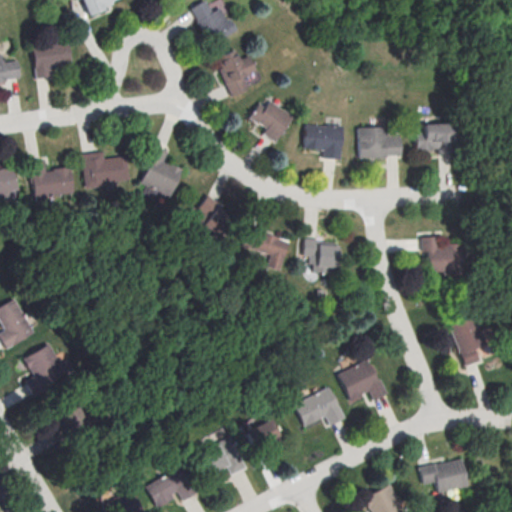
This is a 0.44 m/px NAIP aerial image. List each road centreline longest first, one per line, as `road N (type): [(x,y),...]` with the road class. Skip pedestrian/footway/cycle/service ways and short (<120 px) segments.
road 1 (residential): [(511,415),(423,420),(245,511)]
road 2 (residential): [(374,196),(384,275),(436,416)]
road 3 (residential): [(276,190),(332,197),(460,192)]
road 4 (residential): [(0,124),(177,101)]
road 5 (residential): [(177,101),(172,63),(145,32),(123,46),(103,108)]
road 6 (residential): [(276,190),(247,175),(177,101)]
